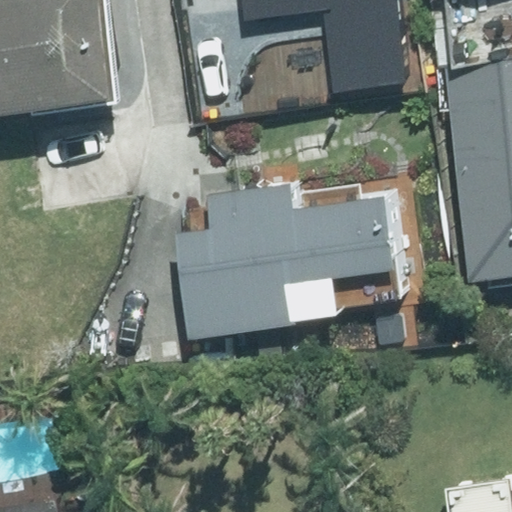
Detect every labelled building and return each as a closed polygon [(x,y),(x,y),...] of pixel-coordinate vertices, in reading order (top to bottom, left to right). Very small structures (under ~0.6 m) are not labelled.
[(113,0),(0,0),(0,91),(125,70),(113,0)] [(241,0),(243,20),(323,11),(333,90),(398,82),(388,0),(241,0)] [(511,46),(455,54),(485,259),(511,254),(511,46)] [(398,252),(385,165),(217,189),(220,213),(197,217),(211,315),(302,302),(297,266),(398,252)] [(511,511),(511,469),(453,478),(458,511),(511,511)] [(74,511),(69,479),(0,489),(0,511),(74,511)]
